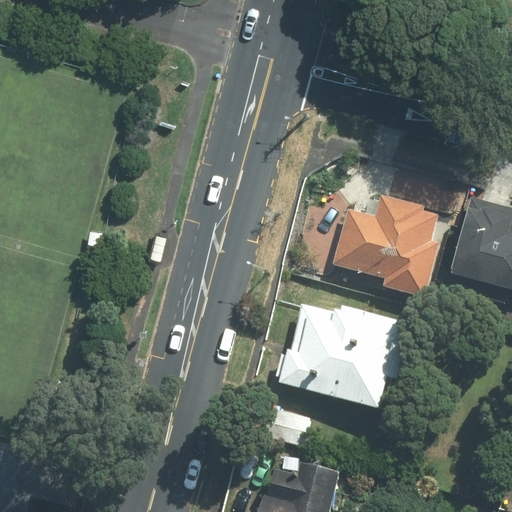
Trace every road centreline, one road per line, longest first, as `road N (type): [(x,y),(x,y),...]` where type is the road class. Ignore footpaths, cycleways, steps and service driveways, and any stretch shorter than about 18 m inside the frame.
road 1 (secondary): [(266,59),(147,511)]
road 2 (residential): [(266,59),(511,122)]
